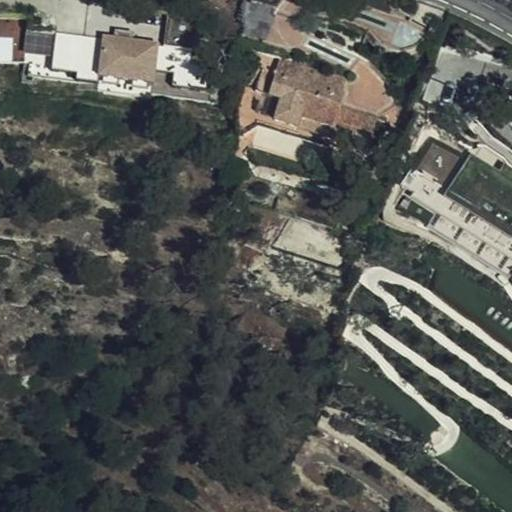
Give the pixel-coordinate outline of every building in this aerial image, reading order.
[(250,4),(242,35),(266,41),(274,11),(250,4)] [(24,55),(25,14),(0,14),(0,59),(27,59),(27,73),(52,74),(52,55),(24,55)] [(28,33),(27,53),(54,54),(54,70),(73,71),(73,63),(95,64),(96,36),(28,33)] [(104,34),(96,79),(180,93),(188,48),(104,34)] [(250,137),(320,158),(322,151),(342,157),(360,163),(370,131),(330,118),(334,105),(332,105),(337,91),(270,70),(266,84),(254,81),(246,105),(250,107),(258,109),(250,137)] [(232,147),(250,137),(258,109),(250,107),(248,108),(252,111),(246,118),(239,115),(232,116),(228,145),(232,147)] [(342,157),(322,151),(320,158),(339,164),(342,157)] [(464,172),(434,153),(409,191),(435,207),(443,196),(486,222),(479,234),(505,250),(511,238),(511,202),(477,180),(482,173),(469,165),(464,172)]
